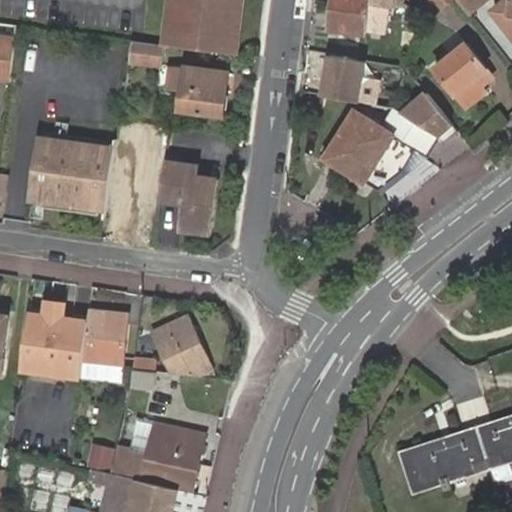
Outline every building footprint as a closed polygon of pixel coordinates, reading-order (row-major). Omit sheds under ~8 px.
[(169,0),(165,45),(191,49),(235,56),(241,0),(169,0)] [(403,0),(335,0),(330,30),(365,36),(371,2),(402,8),(403,0)] [(424,0),(418,29),(452,0),(424,0)] [(482,0),(454,0),(466,14),(483,0),(482,0)] [(495,13),(511,35),(511,6),(511,7),(508,2),(495,13)] [(0,73),(8,75),(13,37),(0,34),(0,73)] [(130,39),(127,61),(159,65),(162,45),(130,39)] [(437,71),(458,96),(488,71),(467,46),(437,71)] [(368,62),(334,55),(326,96),(360,103),(368,62)] [(183,92),(181,109),(222,115),(227,75),(171,67),(167,89),(183,92)] [(461,135),(423,89),(396,111),(440,136),(439,138),(447,147),(461,135)] [(358,111),(327,158),(378,189),(401,171),(416,148),(358,111)] [(118,123),(115,145),(124,147),(127,125),(118,123)] [(132,161),(136,162),(159,165),(163,130),(133,125),(128,160),(132,161)] [(30,201),(47,203),(54,155),(56,138),(40,135),(30,201)] [(54,155),(47,203),(101,210),(110,146),(56,138),(54,155)] [(165,154),(164,164),(176,166),(177,157),(165,154)] [(113,161),(109,191),(124,193),(127,194),(132,166),(113,161)] [(132,195),(136,162),(132,161),(132,166),(127,194),(132,195)] [(162,176),(193,181),(193,177),(194,168),(176,166),(164,164),(162,176)] [(215,190),(216,185),(193,181),(162,176),(162,181),(164,182),(215,190)] [(210,229),(215,190),(164,182),(162,181),(160,194),(181,197),(188,199),(187,209),(179,208),(176,232),(199,236),(210,229)] [(109,191),(106,211),(122,214),(124,193),(109,191)] [(160,194),(159,201),(180,205),(181,197),(160,194)] [(180,205),(179,208),(187,209),(188,199),(181,197),(180,205)] [(47,302),(45,312),(54,314),(54,318),(61,319),(63,305),(47,302)] [(100,311),(90,309),(90,310),(88,323),(84,362),(121,368),(127,322),(107,319),(100,311)] [(107,319),(127,322),(128,315),(100,311),(107,319)] [(45,317),(28,314),(23,340),(18,370),(64,378),(72,321),(61,319),(54,318),(54,314),(45,312),(45,317)] [(187,316),(170,324),(172,330),(190,323),(187,316)] [(0,368),(8,318),(0,317),(0,368)] [(84,362),(88,323),(72,321),(64,378),(81,380),(84,362)] [(171,375),(200,378),(211,373),(190,323),(172,330),(170,324),(154,331),(171,375)] [(158,362),(134,355),(132,370),(156,373),(158,362)] [(85,406),(82,426),(97,428),(99,408),(85,406)] [(511,417),(399,454),(412,495),(441,486),(442,491),(451,488),(449,483),(511,462),(511,417)] [(138,455),(117,451),(112,471),(191,489),(203,436),(154,425),(146,464),(136,462),(138,455)] [(129,511),(137,480),(95,471),(94,478),(111,482),(104,511),(129,511)] [(171,511),(177,489),(162,486),(137,480),(129,511),(171,511)] [(507,502),(511,499),(511,481),(500,487),(507,502)] [(196,511),(200,494),(177,489),(171,511),(196,511)]
